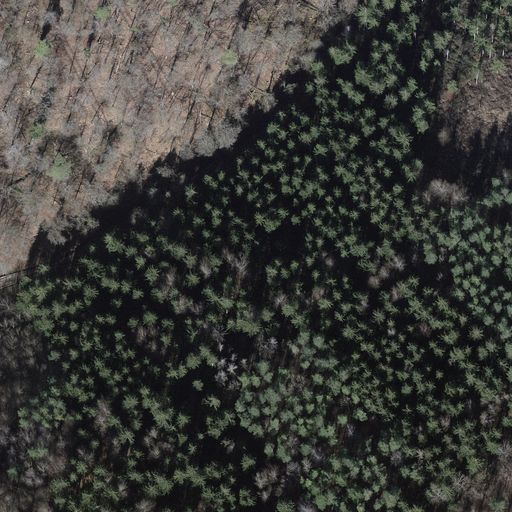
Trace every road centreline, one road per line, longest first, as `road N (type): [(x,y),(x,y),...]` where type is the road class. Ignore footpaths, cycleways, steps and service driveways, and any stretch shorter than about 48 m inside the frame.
road 1 (track): [(34,511),(270,359),(511,178)]
road 2 (track): [(0,288),(80,259),(221,167),(287,113),(366,0)]
